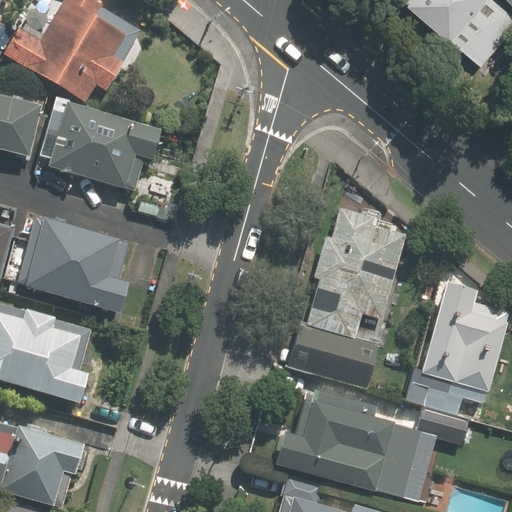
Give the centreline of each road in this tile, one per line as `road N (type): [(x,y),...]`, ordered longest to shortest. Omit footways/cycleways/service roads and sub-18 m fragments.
road 1 (residential): [(163,511),(293,42)]
road 2 (secondary): [(511,226),(293,42)]
